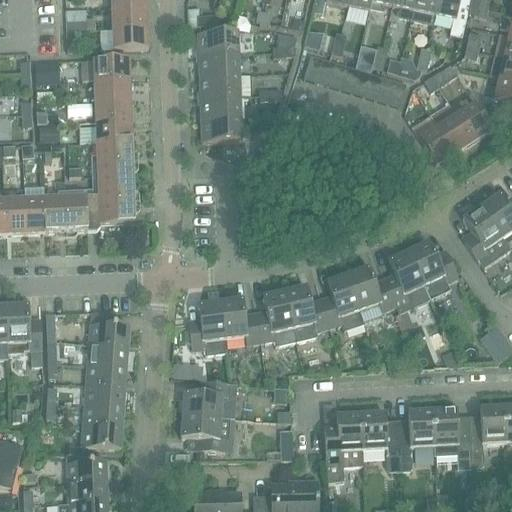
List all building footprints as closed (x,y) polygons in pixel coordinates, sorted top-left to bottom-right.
[(110,0),(111,13),(146,12),(146,0),(110,0)] [(315,0),(312,15),(324,18),(327,5),(347,9),(349,0),(315,0)] [(368,14),(369,11),(370,5),(371,0),(349,0),(347,9),(368,14)] [(388,9),(391,10),(393,0),(371,0),(370,5),(369,11),(383,14),(385,14),(387,12),(388,9)] [(398,21),(410,24),(415,0),(393,0),(391,10),(395,10),(394,14),(398,21)] [(432,29),(434,19),(438,0),(415,0),(410,24),(432,29)] [(438,0),(434,19),(453,23),(449,39),(462,42),(471,0),(468,0),(438,0)] [(477,2),(475,10),(488,13),(489,5),(477,2)] [(488,13),(475,10),(473,20),(485,22),(488,13)] [(111,13),(112,34),(147,32),(146,12),(111,13)] [(260,16),(257,27),(269,29),(271,19),(260,16)] [(208,31),(207,20),(197,20),(197,31),(208,31)] [(218,20),(207,20),(208,31),(219,30),(218,20)] [(293,23),(291,34),(302,36),(304,26),(293,23)] [(147,32),(112,34),(112,54),(148,53),(147,32)] [(197,38),(198,59),(238,58),(237,36),(197,38)] [(335,37),(333,47),(343,49),(346,40),(335,37)] [(469,38),(466,52),(478,55),(481,40),(469,38)] [(498,39),(494,59),(511,63),(511,41),(508,40),(498,39)] [(343,49),(333,47),(330,58),(341,61),(343,49)] [(283,62),(283,51),(272,52),(273,62),(283,62)] [(294,51),(283,51),(283,62),(294,62),(294,51)] [(377,51),(374,60),(385,63),(387,53),(377,51)] [(421,51),(418,62),(429,64),(431,54),(421,51)] [(478,55),(466,52),(464,62),(476,65),(478,55)] [(198,59),(199,81),(238,80),(238,58),(198,59)] [(489,81),(498,83),(511,86),(511,63),(494,59),(489,81)] [(303,82),(315,86),(322,63),(310,60),(303,82)] [(385,63),(374,60),(372,72),(382,74),(385,63)] [(429,64),(418,62),(416,73),(427,75),(429,64)] [(315,86),(327,90),(334,67),(322,63),(315,86)] [(93,65),(93,86),(129,84),(128,64),(93,65)] [(20,67),(21,79),(30,78),(30,66),(20,67)] [(327,90),(339,94),(346,71),(334,67),(327,90)] [(451,70),(432,81),(439,92),(457,81),(451,70)] [(339,94),(351,97),(358,74),(346,71),(339,94)] [(351,97),(363,101),(370,78),(358,74),(351,97)] [(31,90),(30,78),(21,79),(21,91),(31,90)] [(363,101),(375,105),(382,82),(370,78),(363,101)] [(199,81),(200,103),(239,102),(238,80),(199,81)] [(439,92),(432,81),(424,87),(430,97),(439,92)] [(375,105),(387,108),(394,85),(382,82),(375,105)] [(482,101),(479,117),(491,135),(508,124),(511,109),(511,86),(498,83),(493,103),(482,101)] [(93,86),(94,106),(130,105),(129,84),(93,86)] [(394,85),(387,108),(399,112),(406,89),(394,85)] [(50,99),(69,99),(68,88),(50,89),(50,99)] [(270,106),(270,95),(259,95),(259,106),(270,106)] [(280,95),(270,95),(270,106),(281,106),(280,95)] [(200,103),(200,125),(240,123),(239,102),(200,103)] [(94,106),(95,127),(130,126),(130,105),(94,106)] [(22,108),(22,120),(32,119),(31,107),(22,108)] [(449,108),(431,120),(455,158),(473,146),(456,119),(449,108)] [(474,108),(456,119),(473,146),(491,135),(479,117),(474,108)] [(36,116),(37,128),(46,128),(46,116),(36,116)] [(32,131),(32,119),(22,120),(23,132),(32,131)] [(455,158),(431,120),(411,132),(435,170),(455,158)] [(240,123),(200,125),(201,147),(241,145),(240,123)] [(95,127),(96,147),(131,146),(130,126),(95,127)] [(96,147),(96,168),(132,167),(131,146),(96,147)] [(15,160),(15,150),(3,151),(3,160),(15,160)] [(247,173),(258,176),(264,156),(254,152),(247,173)] [(96,168),(97,189),(133,187),(132,167),(96,168)] [(81,172),(69,172),(69,182),(81,182),(81,172)] [(97,189),(98,209),(133,208),(133,187),(97,189)] [(499,199),(481,211),(502,242),(511,235),(511,214),(510,215),(499,199)] [(86,201),(65,202),(66,238),(87,237),(86,201)] [(65,202),(44,203),(46,238),(66,238),(65,202)] [(44,203),(24,204),(25,239),(46,238),(44,203)] [(24,204),(3,204),(4,240),(25,239),(24,204)] [(133,208),(98,209),(99,230),(134,229),(133,208)] [(502,242),(481,211),(462,223),(474,240),(464,247),(478,268),(479,267),(483,273),(510,254),(502,242)] [(427,246),(408,256),(430,304),(450,295),(446,288),(457,283),(446,260),(436,265),(427,246)] [(396,284),(386,288),(395,311),(398,319),(430,304),(408,256),(387,265),(396,284)] [(368,272),(347,279),(359,315),(363,326),(380,320),(382,317),(395,311),(386,288),(375,292),(368,272)] [(332,306),(321,309),(328,333),(341,329),(344,335),(364,329),(363,326),(359,315),(347,279),(326,287),(332,306)] [(305,291),(284,296),(296,347),(316,342),(315,337),(328,333),(321,309),(310,312),(305,291)] [(267,321),(256,323),(260,348),(274,345),(275,351),(296,347),(284,296),(262,301),(267,321)] [(242,304),(220,306),(224,344),(245,341),(246,350),(260,348),(256,323),(244,325),(242,304)] [(226,358),(220,306),(198,309),(200,329),(188,331),(191,356),(204,354),(204,360),(226,358)] [(28,310),(5,310),(7,348),(6,348),(7,358),(23,358),(23,355),(30,355),(31,371),(41,371),(40,329),(28,330),(28,310)] [(89,350),(127,353),(129,332),(115,331),(116,316),(91,317),(89,350)] [(53,319),(46,319),(46,334),(46,344),(54,343),(54,334),(53,319)] [(511,357),(511,352),(497,331),(480,343),(497,368),(511,357)] [(89,350),(88,370),(126,373),(127,353),(89,350)] [(47,351),(47,367),(55,367),(55,351),(47,351)] [(442,359),(449,373),(465,372),(455,353),(442,359)] [(55,367),(47,367),(48,383),(56,383),(55,367)] [(88,370),(87,391),(124,393),(126,373),(88,370)] [(173,370),(173,382),(186,383),(187,371),(173,370)] [(182,420),(233,424),(234,424),(237,390),(204,388),(204,400),(183,398),(182,420)] [(87,391),(86,411),(123,414),(124,393),(87,391)] [(48,392),(47,408),(55,409),(56,393),(48,392)] [(55,409),(47,408),(45,424),(53,424),(55,409)] [(86,411),(84,431),(121,434),(123,414),(86,411)] [(480,421),(468,421),(471,473),(481,472),(484,469),(483,457),(506,456),(504,411),(479,412),(480,421)] [(456,414),(432,415),(434,459),(458,458),(459,471),(461,473),(471,473),(468,421),(457,422),(456,414)] [(408,425),(396,425),(399,477),(409,476),(411,473),(411,461),(434,459),(432,415),(407,416),(408,425)] [(289,426),(289,417),(278,418),(278,426),(289,426)] [(384,418),(360,419),(362,463),(386,462),(387,474),(389,477),(399,477),(396,425),(385,426),(384,418)] [(362,463),(360,419),(336,420),(336,428),(324,429),(327,487),(343,486),(342,472),(362,471),(362,463)] [(233,424),(182,420),(180,442),(200,444),(199,455),(225,457),(226,445),(232,440),(233,424)] [(121,434),(84,431),(83,452),(70,450),(69,460),(95,461),(95,453),(119,455),(121,434)] [(22,450),(0,444),(0,490),(13,493),(16,477),(22,450)] [(66,468),(67,489),(106,488),(105,467),(95,467),(95,461),(69,460),(66,460),(66,468)] [(22,478),(22,486),(38,485),(38,477),(22,478)] [(253,501),(252,511),(317,511),(317,485),(289,486),(289,489),(270,489),(271,501),(253,501)] [(67,489),(67,510),(106,508),(106,488),(67,489)] [(23,495),(23,511),(31,511),(31,495),(23,495)] [(240,511),(240,498),(221,498),(221,495),(193,495),(193,511),(240,511)]
